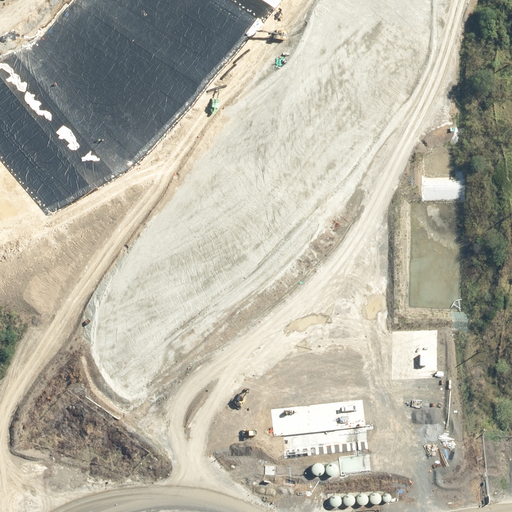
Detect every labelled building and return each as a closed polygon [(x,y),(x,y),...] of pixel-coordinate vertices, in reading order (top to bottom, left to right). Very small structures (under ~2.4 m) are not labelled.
[(67,10),(55,19),(59,24),(46,34),(75,73),(107,48),(78,10),(71,15),(67,10)] [(0,92),(27,72),(12,52),(6,57),(0,49),(0,92)] [(35,139),(39,148),(57,139),(53,130),(35,139)] [(74,135),(65,140),(73,157),(82,153),(74,135)] [(39,150),(30,155),(44,182),(54,177),(39,150)] [(390,493),(326,496),(327,509),(390,506),(390,493)]
